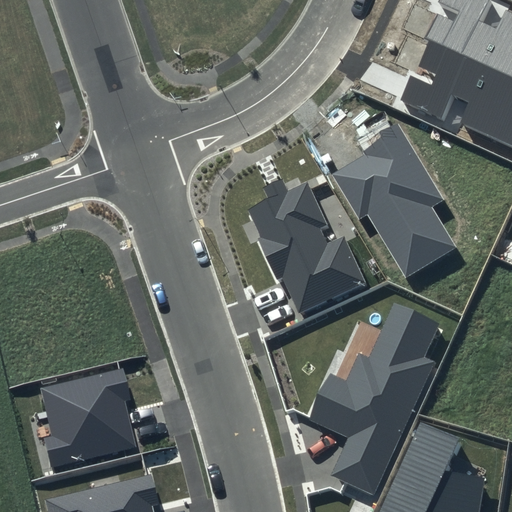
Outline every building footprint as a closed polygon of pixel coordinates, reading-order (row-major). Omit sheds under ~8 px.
[(487,0),(440,0),(440,1),(460,11),(455,23),(437,15),(426,37),(432,40),(420,66),(437,74),(431,87),(412,78),(401,101),(444,121),(455,98),(469,105),(460,123),(511,147),(511,11),(507,10),(497,30),(477,21),(487,0)] [(365,153),(332,174),(359,217),(367,212),(407,277),(456,246),(432,209),(445,201),(397,124),(361,146),(365,153)] [(282,179),(263,188),(269,200),(249,209),(302,318),(367,287),(343,237),(328,244),(322,232),(329,228),(306,182),(288,191),(282,179)] [(439,323),(394,302),(368,357),(359,353),(346,381),(331,375),(310,420),(350,438),(332,475),(374,494),(434,363),(423,358),(439,323)] [(124,367),(40,387),(53,437),(44,439),(51,468),(137,447),(126,401),(132,400),(124,367)] [(479,511),(485,478),(445,471),(460,438),(421,422),(380,511),(479,511)] [(152,473),(46,499),(49,511),(153,511),(152,506),(160,504),(152,473)]
